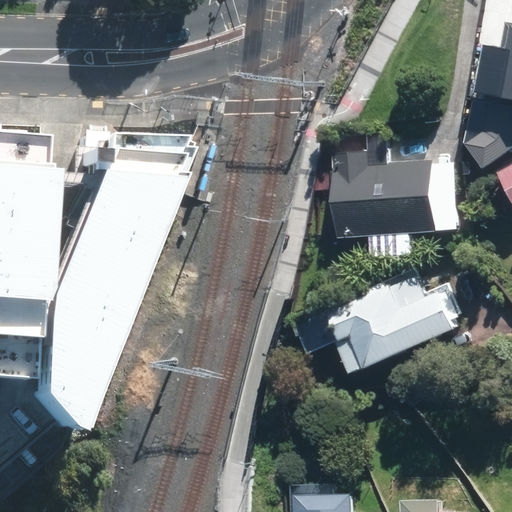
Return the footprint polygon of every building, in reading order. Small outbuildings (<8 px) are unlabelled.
[(511,44),(503,96),(511,97),(511,44)] [(398,159),(395,129),(375,131),(376,147),(339,150),(348,235),(470,222),(463,156),(442,159),(441,155),(398,159)] [(42,141),(0,138),(0,264),(31,267),(42,141)] [(176,190),(101,180),(42,313),(39,405),(76,443),(176,190)] [(469,320),(453,285),(436,292),(426,271),(404,281),(402,278),(345,303),(357,330),(350,333),(365,366),(469,320)] [(367,511),(367,488),(309,488),(309,511),(367,511)] [(417,511),(479,511),(479,501),(457,501),(457,490),(418,490),(417,511)]
